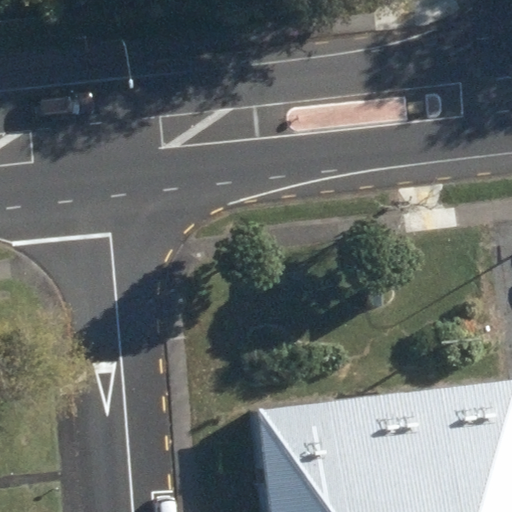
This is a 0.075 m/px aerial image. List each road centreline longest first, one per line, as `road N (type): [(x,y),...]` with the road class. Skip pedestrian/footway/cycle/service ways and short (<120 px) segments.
road 1 (secondary): [(103,141),(511,91)]
road 2 (residential): [(131,511),(103,141)]
